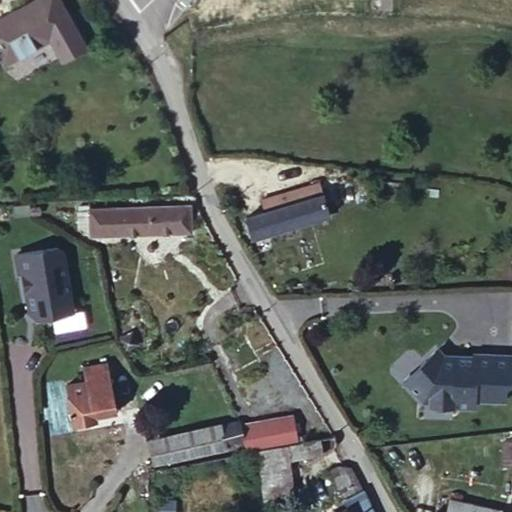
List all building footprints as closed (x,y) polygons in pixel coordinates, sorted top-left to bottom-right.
[(0,0),(0,48),(44,25),(29,0),(0,0)] [(256,200),(239,204),(244,229),(354,201),(346,168),(327,173),(324,161),(294,169),(297,179),(254,190),(256,200)] [(201,225),(190,192),(90,194),(89,223),(201,225)] [(56,246),(50,242),(9,247),(11,267),(15,266),(19,306),(27,312),(63,307),(56,246)] [(439,353),(432,344),(399,371),(416,393),(446,397),(445,401),(466,403),(467,395),(497,399),(499,385),(504,380),(508,353),(472,349),(471,351),(452,349),(451,354),(439,353)] [(106,349),(78,346),(74,375),(54,373),(48,415),(69,417),(71,406),(88,408),(96,362),(105,363),(106,349)] [(244,398),(195,417),(196,420),(200,438),(252,418),(244,398)] [(126,470),(136,497),(241,459),(251,480),(286,468),(275,439),(249,449),(246,439),(300,417),(293,408),(201,444),(126,470)] [(200,438),(196,420),(122,447),(129,464),(200,438)] [(511,438),(500,438),(500,465),(511,464),(511,438)] [(38,445),(16,447),(20,478),(41,476),(38,445)] [(315,484),(325,511),(361,511),(344,472),(315,484)] [(511,487),(495,484),(493,497),(511,502),(511,487)]
